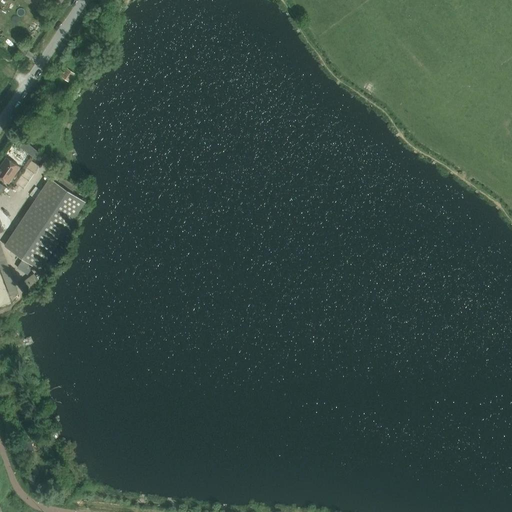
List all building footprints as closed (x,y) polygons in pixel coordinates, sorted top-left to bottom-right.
[(74,73),(71,71),(67,68),(61,76),(69,82),(74,73)] [(50,92),(43,103),(50,107),(57,96),(50,92)] [(0,177),(9,184),(21,167),(6,157),(0,166),(0,177)] [(77,215),(86,202),(72,192),(76,186),(62,177),(58,183),(50,178),(5,246),(41,270),(75,218),(77,215)] [(19,292),(0,240),(0,232),(9,229),(6,222),(1,224),(0,222),(0,267),(11,295),(19,292)]
